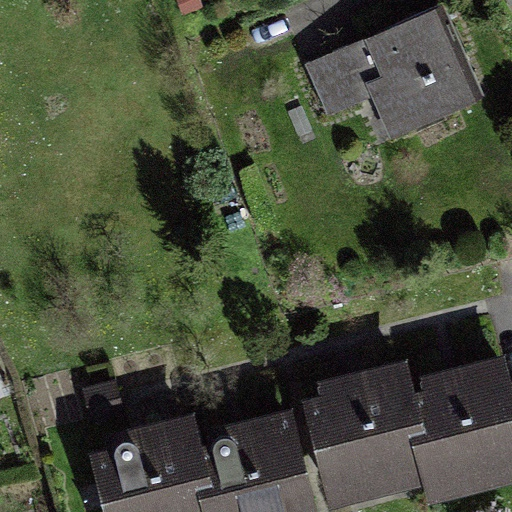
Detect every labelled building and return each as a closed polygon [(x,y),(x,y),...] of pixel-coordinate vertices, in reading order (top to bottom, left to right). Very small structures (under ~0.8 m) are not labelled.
[(485,109),(445,16),(404,34),(353,56),(394,149),(485,109)] [(0,351),(0,421),(24,412),(0,351)] [(366,377),(300,391),(306,422),(325,511),(326,511),(433,489),(412,390),(407,368),(366,377)] [(511,368),(467,378),(412,390),(433,489),(438,511),(511,494),(511,368)] [(257,432),(202,444),(216,511),(325,511),(306,422),(257,432)] [(150,436),(95,448),(109,511),(216,511),(202,444),(198,426),(150,436)]
